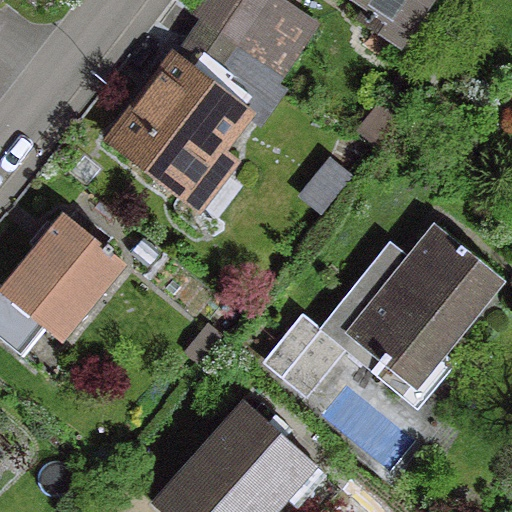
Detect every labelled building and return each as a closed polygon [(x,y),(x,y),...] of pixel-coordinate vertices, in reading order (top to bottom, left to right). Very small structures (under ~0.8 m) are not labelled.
[(275,0),(201,0),(191,16),(243,51),(269,81),(274,84),(312,25),(275,0)] [(414,9),(420,0),(350,0),(367,11),(359,23),(403,53),(427,17),(414,9)] [(183,67),(173,59),(108,144),(177,198),(243,113),(215,92),(227,76),(195,50),(183,67)] [(327,165),(301,198),(318,212),(344,179),(327,165)] [(1,294),(0,293),(0,339),(4,342),(25,317),(54,342),(118,264),(62,218),(61,219),(62,221),(1,294)] [(306,345),(296,336),(274,363),(309,392),(341,351),(398,397),(495,278),(435,230),(396,278),(374,259),(316,330),(317,331),(306,345)] [(241,406),(152,506),(158,511),(267,511),(308,466),(241,406)]
